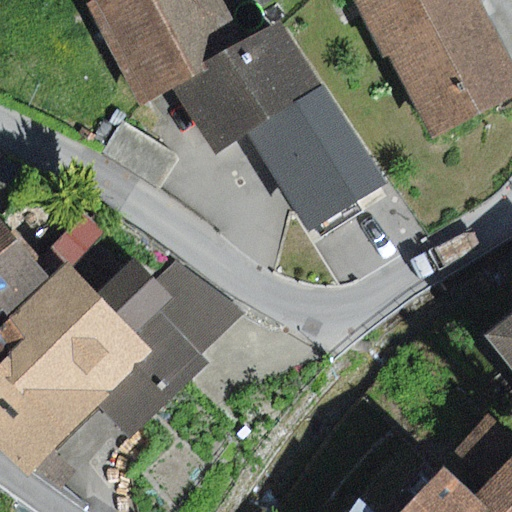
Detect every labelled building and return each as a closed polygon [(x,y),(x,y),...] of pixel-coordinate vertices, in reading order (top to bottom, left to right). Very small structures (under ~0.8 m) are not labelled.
[(197,0),(105,0),(93,7),(146,110),(180,94),(216,76),(213,68),(251,46),(226,0),(209,0),(200,5),(197,0)] [(511,53),(484,0),(361,0),(438,149),(511,110),(511,53)] [(216,76),(180,94),(221,159),(255,139),(304,111),(302,107),(328,89),(289,27),(251,46),(213,68),(216,76)] [(304,111),(255,139),(318,237),(394,190),(328,89),(302,107),(304,111)] [(176,155),(124,121),(102,156),(162,192),(181,162),(176,155)] [(58,284),(0,213),(0,385),(14,373),(10,369),(21,360),(2,338),(58,284)] [(105,297),(76,268),(58,284),(2,338),(21,360),(10,369),(14,373),(35,396),(119,397),(106,410),(134,443),(216,368),(205,355),(246,316),(212,288),(190,308),(142,261),(105,297)] [(511,331),(500,341),(511,356),(511,331)] [(14,373),(0,385),(0,449),(32,479),(41,471),(58,455),(106,410),(119,397),(35,396),(14,373)] [(482,500),(452,473),(414,511),(511,511),(511,433),(492,417),(456,456),(490,489),(482,500)] [(79,473),(58,455),(41,471),(62,491),(79,473)]
